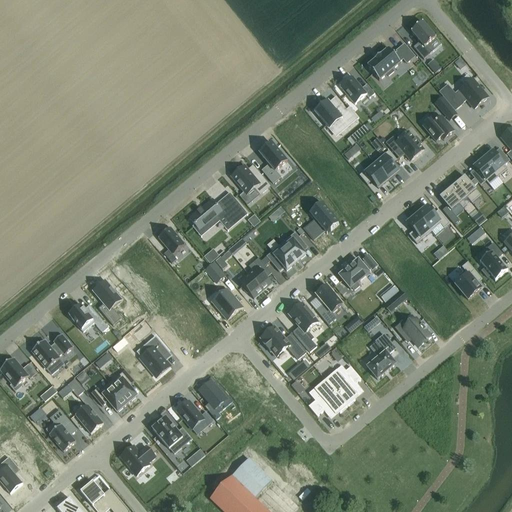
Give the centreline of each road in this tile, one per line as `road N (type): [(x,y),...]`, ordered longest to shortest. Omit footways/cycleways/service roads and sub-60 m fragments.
road 1 (residential): [(0,342),(409,0)]
road 2 (residential): [(511,295),(330,447),(236,336)]
road 3 (residential): [(236,336),(511,106)]
road 4 (residential): [(93,455),(236,336)]
road 5 (residential): [(425,0),(511,102)]
